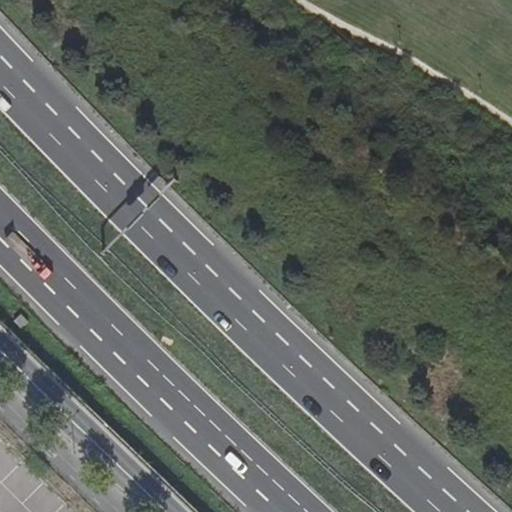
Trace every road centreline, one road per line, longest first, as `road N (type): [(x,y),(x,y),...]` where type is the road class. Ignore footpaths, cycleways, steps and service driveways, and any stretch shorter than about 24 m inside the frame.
road 1 (trunk): [(455,511),(0,70)]
road 2 (trunk): [(0,220),(183,416),(290,511)]
road 3 (secondary): [(0,344),(167,511)]
